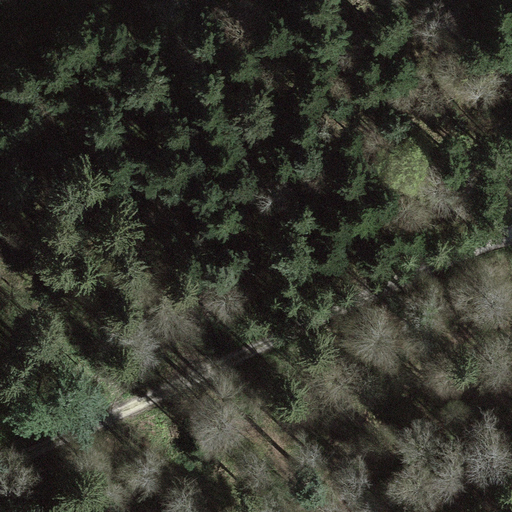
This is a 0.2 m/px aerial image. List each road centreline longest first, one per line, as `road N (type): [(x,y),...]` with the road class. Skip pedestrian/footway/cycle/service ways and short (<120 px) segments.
road 1 (track): [(511,228),(0,464)]
road 2 (track): [(301,511),(345,453),(511,283)]
road 3 (track): [(0,25),(137,0)]
